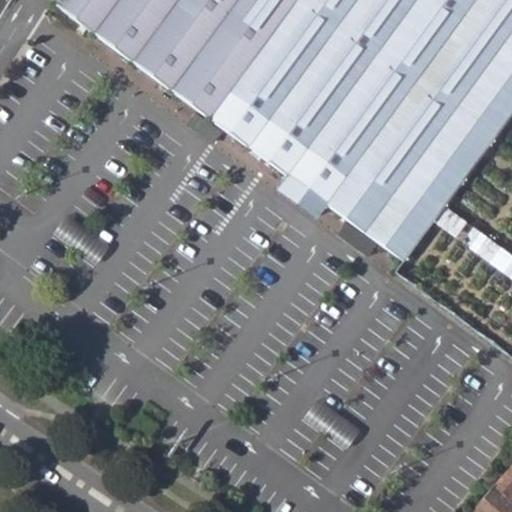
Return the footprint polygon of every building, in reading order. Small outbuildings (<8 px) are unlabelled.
[(60,0),(55,7),(287,177),(326,206),(476,0),(60,0)] [(511,0),(476,0),(326,206),(404,262),(433,222),(443,208),(511,113),(511,0)] [(277,189),(317,218),(326,206),(287,177),(277,189)] [(433,222),(511,279),(511,258),(443,208),(433,222)] [(511,511),(511,464),(471,511),(511,511)]
